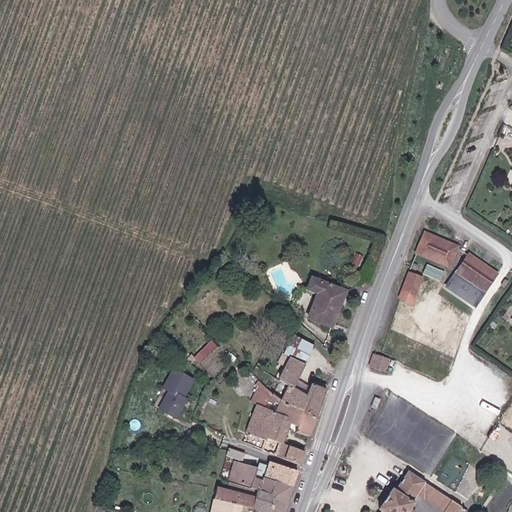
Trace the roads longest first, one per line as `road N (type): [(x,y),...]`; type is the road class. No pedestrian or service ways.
road 1 (unclassified): [(451,216),(509,74),(479,47)]
road 2 (tertiary): [(418,196),(353,371)]
road 3 (tertiary): [(479,47),(418,196)]
road 4 (residential): [(508,253),(444,392)]
road 5 (tertiary): [(353,371),(306,511)]
